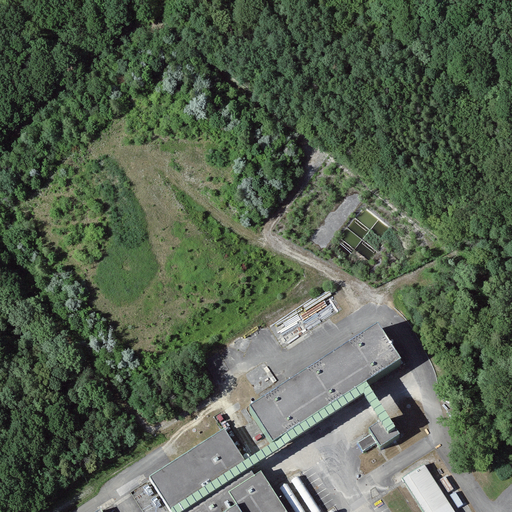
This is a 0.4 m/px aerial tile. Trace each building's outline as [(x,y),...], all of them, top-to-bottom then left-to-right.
[(251,413),(274,449),(370,388),(402,367),(379,331),(251,413)] [(247,466),(175,511),(194,511),(252,475),(313,437),(334,423),(368,402),(383,425),(392,439),(399,435),(370,388),(274,449),(247,466)] [(460,414),(457,406),(448,410),(451,417),(460,414)] [(401,439),(399,435),(392,439),(383,425),(371,433),(372,436),(359,445),(364,453),(378,445),(382,451),(401,439)] [(169,511),(175,511),(247,466),(225,433),(149,481),(169,511)] [(454,511),(424,465),(402,480),(422,511),(454,511)] [(234,511),(237,510),(229,497),(256,481),(252,475),(194,511),(234,511)] [(229,497),(237,510),(238,511),(284,511),(262,477),(256,481),(229,497)] [(311,511),(321,511),(300,478),(297,478),(296,478),(294,479),(293,481),(292,482),(311,511)] [(294,511),(305,511),(288,485),(286,485),(284,486),(282,487),(281,488),(280,489),(294,511)]
